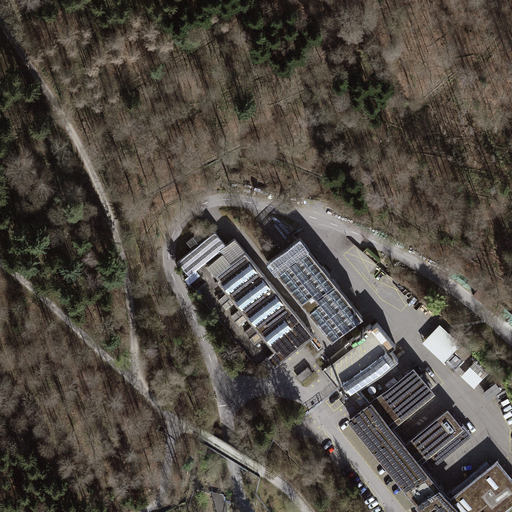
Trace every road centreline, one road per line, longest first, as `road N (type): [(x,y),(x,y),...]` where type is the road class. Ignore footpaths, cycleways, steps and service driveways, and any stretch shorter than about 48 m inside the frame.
road 1 (track): [(134,384),(129,289),(114,226),(72,132),(0,19)]
road 2 (track): [(0,262),(134,384)]
road 3 (track): [(174,420),(259,469),(306,511)]
